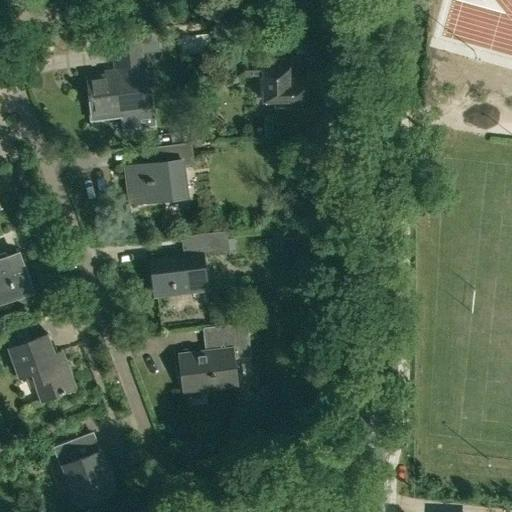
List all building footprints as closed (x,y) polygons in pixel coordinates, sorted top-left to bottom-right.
[(146,67),(143,44),(142,33),(133,34),(134,45),(112,48),(115,72),(87,75),(92,115),(139,109),(139,114),(150,113),(144,68),(146,67)] [(182,54),(182,53),(212,50),(210,33),(180,37),(182,54)] [(292,106),(306,106),(306,77),(288,77),(288,58),(257,58),(257,60),(237,60),(237,73),(264,73),(264,100),(292,99),(292,106)] [(194,128),(186,129),(186,131),(187,139),(187,140),(195,139),(194,128)] [(150,163),(127,166),(132,202),(160,198),(183,195),(180,177),(173,178),(171,166),(182,164),(194,163),(192,142),(148,147),(150,163)] [(180,213),(151,224),(155,235),(184,224),(180,213)] [(205,290),(201,253),(229,249),(227,230),(181,236),(183,255),(152,259),(157,296),(205,290)] [(18,252),(0,258),(0,302),(33,290),(18,252)] [(233,384),(231,358),(250,356),(248,332),(261,331),(260,320),(203,327),(205,350),(181,353),(186,391),(233,384)] [(19,377),(29,373),(39,400),(75,387),(67,364),(60,367),(47,333),(8,348),(19,377)] [(80,504),(114,491),(108,475),(111,474),(106,462),(103,463),(99,450),(80,457),(73,438),(53,446),(61,466),(65,464),(74,488),(71,489),(69,493),(72,501),(76,502),(79,501),(80,504)]
